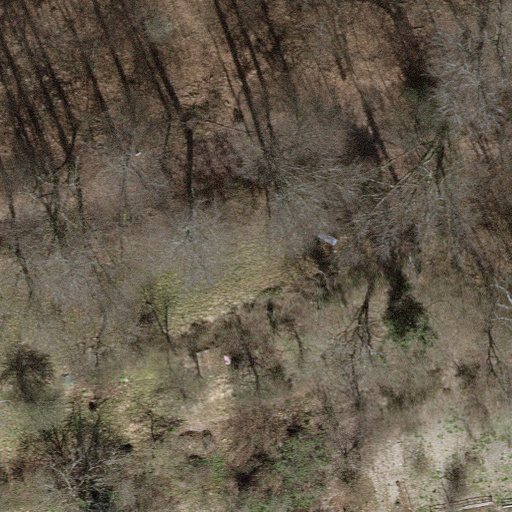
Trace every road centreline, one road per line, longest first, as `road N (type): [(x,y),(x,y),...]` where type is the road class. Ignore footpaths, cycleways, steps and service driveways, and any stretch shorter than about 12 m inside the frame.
road 1 (track): [(0,218),(296,140),(414,99)]
road 2 (track): [(511,5),(414,99)]
